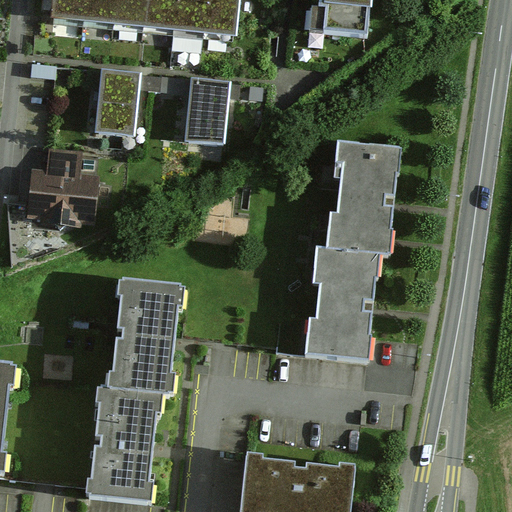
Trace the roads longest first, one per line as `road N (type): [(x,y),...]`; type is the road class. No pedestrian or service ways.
road 1 (primary): [(506,0),(434,511)]
road 2 (residential): [(25,0),(6,189)]
